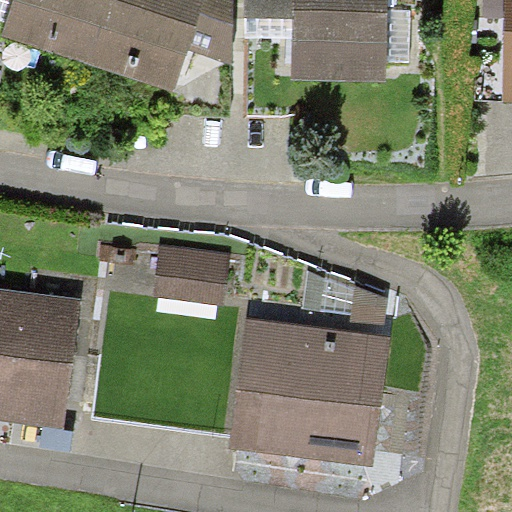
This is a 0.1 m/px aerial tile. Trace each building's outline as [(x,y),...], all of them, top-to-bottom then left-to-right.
[(9,0),(6,13),(86,37),(97,0),(9,0)] [(97,0),(86,37),(176,63),(178,56),(185,34),(195,0),(97,0)] [(235,0),(195,0),(185,34),(231,44),(235,0)] [(294,0),(295,15),(295,71),(382,71),(381,0),(294,0)] [(511,0),(503,0),(504,82),(511,82),(511,0)] [(168,241),(164,276),(223,283),(227,247),(168,241)] [(77,301),(0,288),(0,403),(60,413),(77,301)] [(395,326),(398,293),(361,289),(358,323),(395,326)] [(377,330),(252,316),(241,418),(366,431),(370,395),(377,330)]
